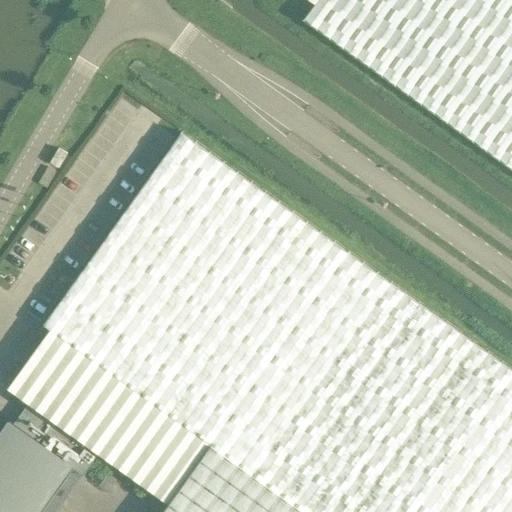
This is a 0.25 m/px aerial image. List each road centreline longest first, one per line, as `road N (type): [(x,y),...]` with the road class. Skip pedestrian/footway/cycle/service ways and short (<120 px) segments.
road 1 (tertiary): [(511,274),(127,2)]
road 2 (residential): [(0,214),(127,2)]
